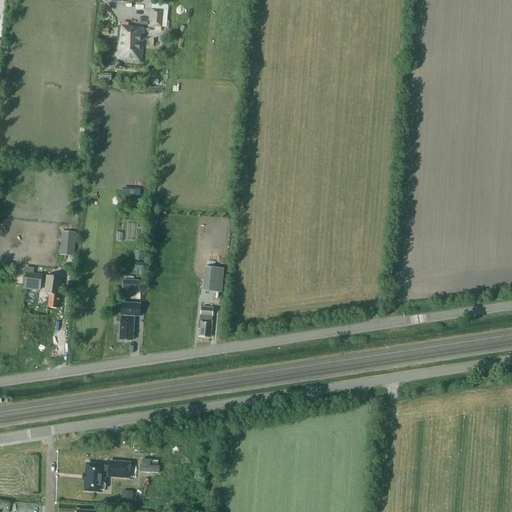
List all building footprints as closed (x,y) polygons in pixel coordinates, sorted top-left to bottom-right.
[(151,26),(161,27),(163,11),(152,10),(151,26)] [(118,59),(142,61),(145,29),(118,26),(117,42),(119,42),(118,59)] [(137,234),(138,222),(128,222),(128,233),(137,234)] [(61,252),(75,252),(75,231),(61,231),(61,252)] [(205,290),(221,292),(223,268),(207,266),(205,290)] [(26,273),(24,284),(41,286),(42,275),(26,273)] [(50,294),(48,307),(59,308),(60,295),(59,295),(59,292),(60,292),(62,278),(46,277),(44,294),(50,294)] [(123,280),(122,288),(138,289),(139,281),(123,280)] [(134,315),(140,316),(141,303),(122,302),(121,314),(119,314),(116,316),(116,320),(118,323),(120,323),(119,339),(133,340),(134,315)] [(197,327),(200,327),(199,336),(210,337),(213,307),(201,306),(200,319),(198,319),(197,327)] [(102,467),(102,466),(87,465),(85,490),(101,491),(101,490),(103,490),(105,489),(105,485),(103,483),(101,483),(102,473),(108,474),(107,476),(128,478),(129,464),(109,462),(108,467),(102,467)] [(122,493),(121,501),(132,501),(133,494),(122,493)]
